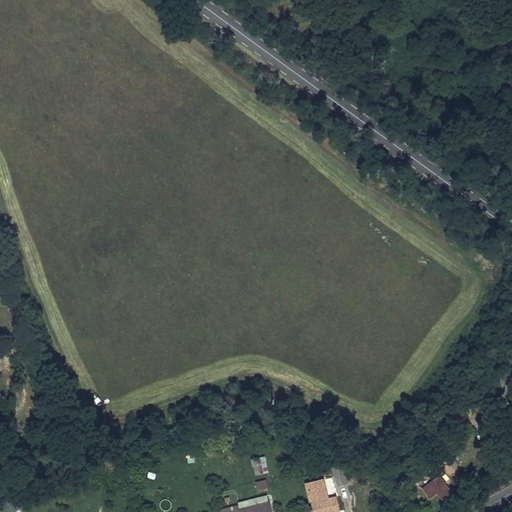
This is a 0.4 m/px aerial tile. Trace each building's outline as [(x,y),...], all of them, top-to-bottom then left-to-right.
[(489,393),(509,368),(504,364),(484,389),(489,393)] [(504,405),(511,393),(511,370),(509,368),(489,393),(504,405)] [(195,457),(194,446),(185,447),(186,457),(195,457)] [(269,472),(265,456),(251,459),(252,468),(254,467),(256,475),(269,472)] [(344,466),(343,465),(332,468),(336,486),(348,483),(344,466)] [(354,481),(350,465),(348,465),(344,466),(348,483),(354,481)] [(452,499),(437,478),(423,489),(430,499),(438,493),(445,504),(452,499)] [(334,511),(340,511),(337,499),(337,497),(328,500),(323,479),(306,483),(312,511),(334,511)] [(269,503),(267,495),(238,502),(239,506),(238,506),(239,511),(269,503)] [(271,511),(269,503),(239,511),(238,506),(220,511),(271,511)]
